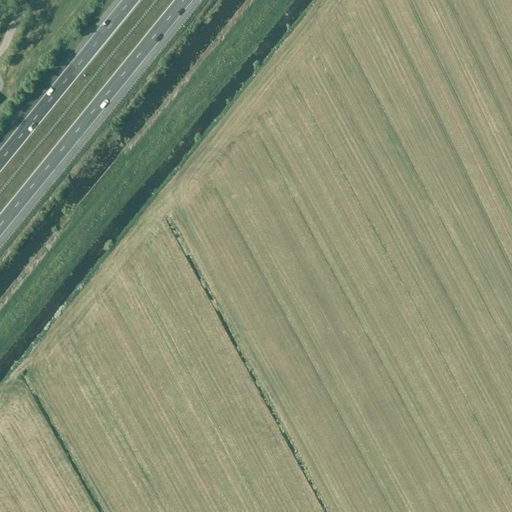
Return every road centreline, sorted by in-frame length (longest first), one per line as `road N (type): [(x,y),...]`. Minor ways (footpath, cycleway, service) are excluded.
road 1 (motorway): [(0,222),(181,0)]
road 2 (motorway): [(131,0),(0,160)]
